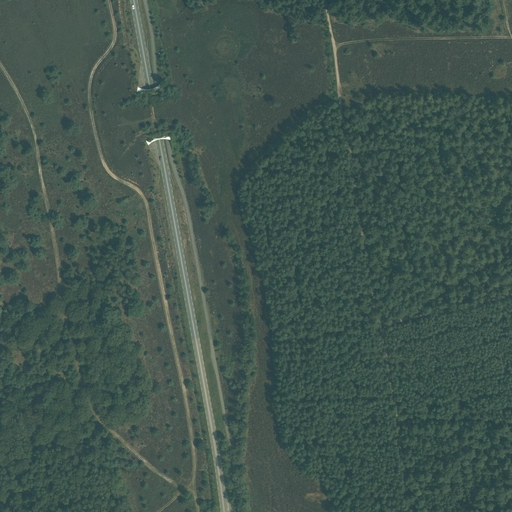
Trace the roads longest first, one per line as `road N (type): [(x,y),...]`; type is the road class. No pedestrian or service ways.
road 1 (primary): [(224,511),(134,0)]
road 2 (track): [(324,0),(380,326)]
road 3 (track): [(413,511),(410,442),(394,416),(380,326)]
road 4 (track): [(511,36),(331,40)]
road 5 (track): [(380,326),(511,296)]
